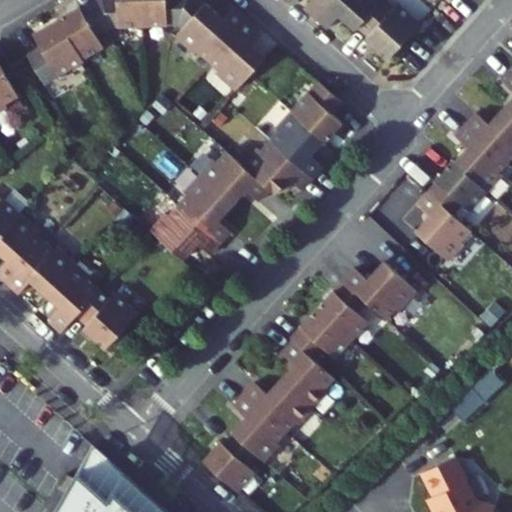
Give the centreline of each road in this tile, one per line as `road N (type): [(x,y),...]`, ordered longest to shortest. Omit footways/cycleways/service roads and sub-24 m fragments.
road 1 (residential): [(139,432),(379,164),(399,124)]
road 2 (residential): [(0,308),(139,432)]
road 3 (residential): [(260,0),(399,124)]
road 4 (residential): [(399,124),(511,0)]
